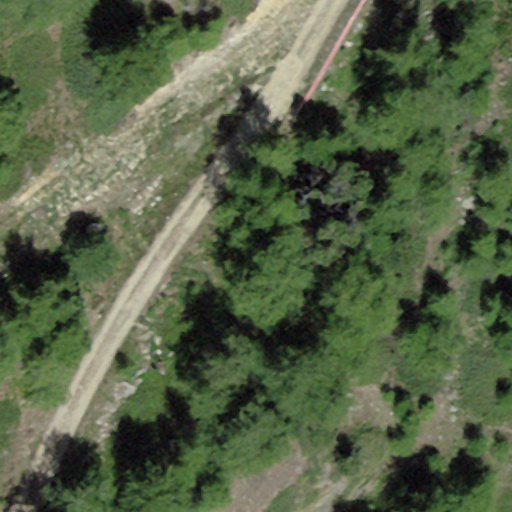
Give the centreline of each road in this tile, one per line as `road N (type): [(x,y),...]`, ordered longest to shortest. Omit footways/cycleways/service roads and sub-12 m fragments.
road 1 (track): [(324,0),(28,511)]
road 2 (track): [(0,245),(269,24),(312,0)]
